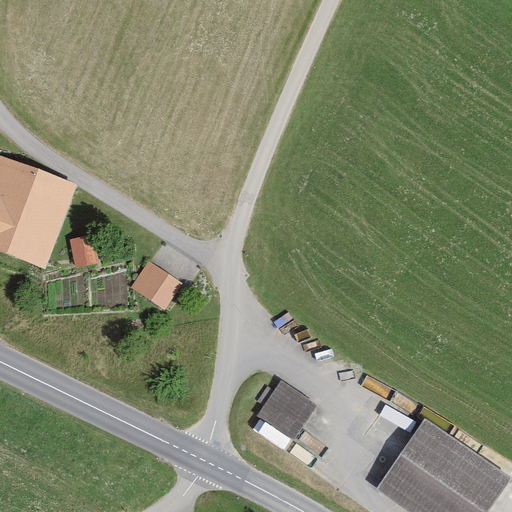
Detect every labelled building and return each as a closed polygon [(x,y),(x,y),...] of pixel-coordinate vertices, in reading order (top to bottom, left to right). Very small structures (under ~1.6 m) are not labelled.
[(88,191),(10,161),(0,186),(0,252),(56,274),(88,191)] [(99,263),(97,245),(74,248),(76,266),(99,263)] [(190,285),(154,261),(136,286),(172,311),(190,285)] [(319,404),(280,378),(255,413),(294,440),(319,404)] [(511,473),(425,415),(379,484),(420,511),(487,511),(511,475),(511,473)]
